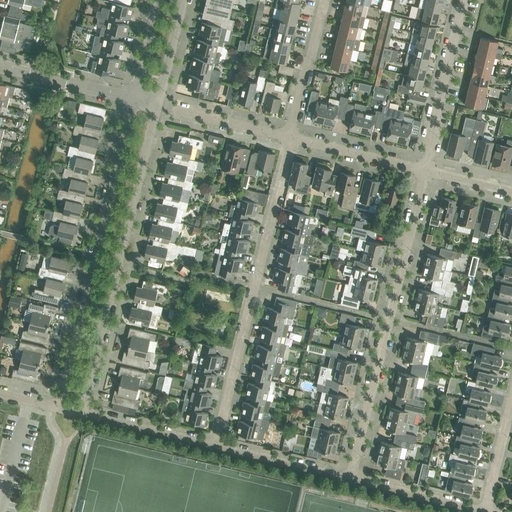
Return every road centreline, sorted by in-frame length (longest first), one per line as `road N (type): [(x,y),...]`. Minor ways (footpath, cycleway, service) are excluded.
road 1 (residential): [(135,101),(54,408)]
road 2 (residential): [(349,480),(422,171)]
road 3 (residential): [(218,448),(290,139)]
road 4 (residential): [(84,416),(159,108)]
road 5 (residential): [(422,171),(463,0)]
road 6 (residential): [(290,139),(325,0)]
road 7 (unclassified): [(135,101),(0,68)]
road 8 (residential): [(218,448),(84,416)]
road 9 (residential): [(422,171),(290,139)]
road 10 (residential): [(349,480),(218,448)]
road 11 (residential): [(290,139),(159,108)]
road 12 (residential): [(479,511),(349,480)]
